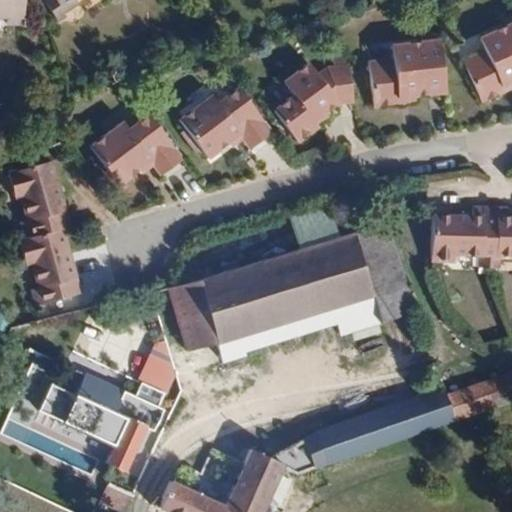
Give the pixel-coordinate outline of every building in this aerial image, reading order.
[(22,0),(0,0),(0,18),(6,19),(6,24),(22,24),(22,0)] [(54,0),(62,13),(76,4),(73,0),(54,0)] [(499,86),(511,79),(511,16),(504,20),(506,25),(477,38),(482,50),(461,60),(480,101),(501,91),(499,86)] [(369,109),(390,106),(409,104),(409,99),(443,95),(436,35),(419,37),(420,43),(388,46),(389,58),(363,61),(369,109)] [(311,122),(323,112),(336,102),(352,100),(347,65),(325,68),(315,76),(306,64),(280,83),(291,97),(270,112),(294,143),(315,127),(311,122)] [(511,79),(499,86),(501,91),(511,85),(511,79)] [(268,105),(284,95),(276,81),(260,91),(268,105)] [(238,132),(242,137),(250,147),(271,132),(237,87),(215,102),(210,95),(176,120),(204,157),(227,141),(238,132)] [(311,122),(315,127),(327,118),(323,112),(311,122)] [(159,174),(180,158),(147,113),(126,128),(120,120),(85,145),(114,183),(136,167),(147,159),(151,163),(159,174)] [(230,145),(242,137),(238,132),(227,141),(230,145)] [(147,159),(136,167),(140,171),(151,163),(147,159)] [(43,285),(48,302),(76,294),(59,228),(66,226),(48,161),(5,172),(12,196),(18,194),(25,220),(33,218),(37,234),(23,238),(16,240),(22,265),(30,263),(36,287),(43,285)] [(288,217),(297,251),(307,248),(335,240),(333,235),(325,206),(288,217)] [(487,256),(498,256),(511,255),(511,216),(507,217),(507,209),(488,209),(486,209),(470,208),(470,215),(466,215),(451,215),(438,215),(429,215),(428,261),(440,261),(450,261),(450,255),(475,255),(487,256)] [(33,218),(25,220),(18,222),(23,238),(37,234),(33,218)] [(169,355),(214,342),(405,286),(387,225),(352,235),(335,240),(307,248),(297,251),(292,252),(176,286),(151,294),(169,355)] [(351,230),(333,235),(335,240),(352,235),(351,230)] [(487,256),(475,255),(475,267),(484,267),(487,267),(487,256)] [(487,256),(487,267),(498,267),(498,256),(487,256)] [(43,285),(36,287),(29,289),(33,306),(48,302),(43,285)] [(413,312),(405,286),(214,342),(220,362),(335,328),(337,334),(413,312)] [(41,320),(9,328),(4,339),(28,349),(41,320)] [(40,337),(33,352),(65,366),(81,373),(82,371),(87,359),(40,337)] [(81,373),(65,366),(58,383),(73,390),(72,394),(101,408),(93,426),(116,436),(104,462),(124,471),(144,427),(149,430),(151,431),(162,408),(91,375),(82,371),(81,373)] [(175,469),(157,508),(166,511),(260,511),(282,465),(287,469),(295,475),(475,414),(495,407),(494,404),(504,400),(511,397),(511,371),(500,376),(444,393),(442,386),(437,388),(311,431),(266,455),(249,447),(227,491),(201,479),(195,491),(186,487),(191,476),(175,469)] [(124,471),(104,462),(97,479),(107,484),(117,489),(124,471)] [(99,501),(121,511),(130,494),(117,489),(107,484),(99,501)]
